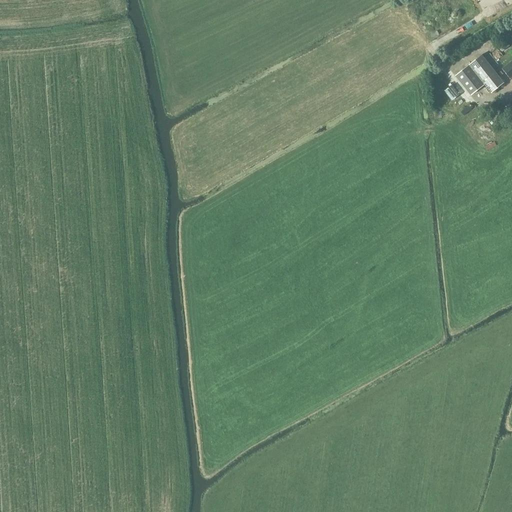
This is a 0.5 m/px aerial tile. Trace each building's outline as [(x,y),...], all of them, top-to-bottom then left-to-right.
[(505,41),(498,46),(502,52),(509,46),(505,41)] [(484,85),(490,94),(503,84),(481,55),(468,65),(484,85)] [(511,60),(501,69),(509,79),(511,76),(511,60)] [(455,76),(471,96),(484,85),(468,65),(455,76)] [(489,115),(494,121),(502,115),(497,109),(489,115)]
